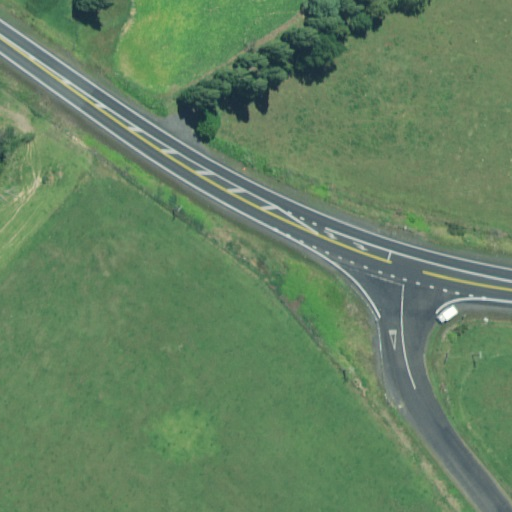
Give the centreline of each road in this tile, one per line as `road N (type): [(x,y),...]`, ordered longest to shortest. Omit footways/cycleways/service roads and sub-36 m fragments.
road 1 (primary): [(408,269),(316,236),(194,174),(0,37)]
road 2 (unclassified): [(408,269),(401,322),(418,397),(499,511)]
